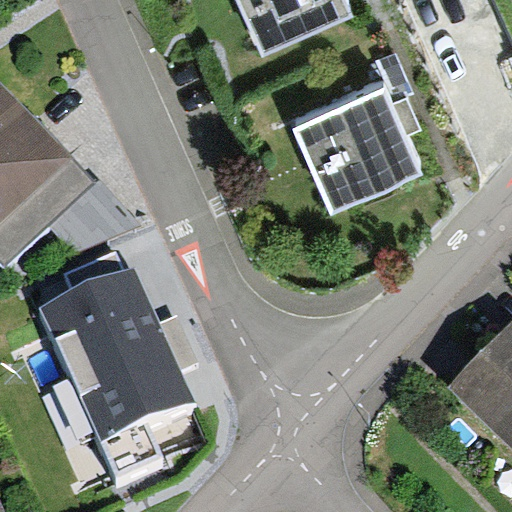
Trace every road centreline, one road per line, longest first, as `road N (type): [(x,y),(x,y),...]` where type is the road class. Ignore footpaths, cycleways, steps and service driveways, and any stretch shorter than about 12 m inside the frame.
road 1 (residential): [(96,0),(290,435)]
road 2 (unclassified): [(290,435),(511,197)]
